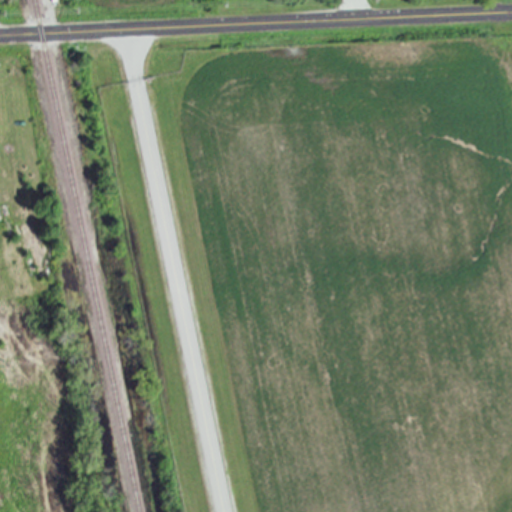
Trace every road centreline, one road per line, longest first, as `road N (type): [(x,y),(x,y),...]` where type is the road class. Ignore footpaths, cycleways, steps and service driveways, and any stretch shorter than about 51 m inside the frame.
road 1 (tertiary): [(511,10),(0,34)]
road 2 (residential): [(225,511),(137,80)]
